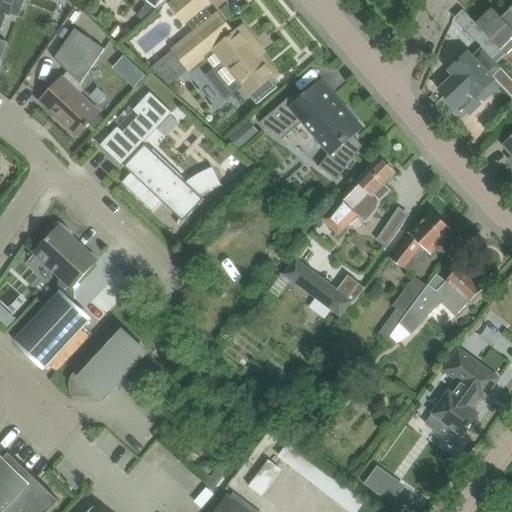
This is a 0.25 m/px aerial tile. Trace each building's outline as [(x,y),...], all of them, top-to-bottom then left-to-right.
[(9,15),(14,0),(0,0),(0,28),(6,13),(9,15)] [(144,0),(151,5),(145,12),(149,15),(166,0),(144,0)] [(210,4),(206,0),(174,0),(170,3),(186,24),(187,22),(205,8),(210,4)] [(511,7),(502,18),(511,28),(511,7)] [(194,31),(173,49),(191,71),(212,53),(223,67),(208,79),(227,103),(242,90),(255,106),(278,88),(275,84),(270,78),(276,73),(252,43),(255,41),(243,26),(234,34),(217,13),(212,17),(205,8),(187,22),(194,31)] [(506,54),(506,55),(511,49),(511,28),(502,18),(493,9),(476,25),(477,26),(478,25),(485,32),(476,41),(483,48),(497,63),(506,54)] [(63,77),(43,99),(62,117),(60,120),(77,136),(86,126),(87,128),(90,124),(89,123),(100,112),(81,94),(83,91),(83,84),(82,83),(105,49),(75,29),(55,59),(69,72),(63,78),(63,77)] [(501,67),(497,63),(483,48),(473,57),(469,52),(449,71),(454,76),(439,90),(457,108),(472,95),(479,103),(499,83),(491,76),(501,67)] [(284,139),(304,122),(330,152),(319,167),(337,181),(363,146),(353,135),(362,128),(346,110),(344,112),(319,84),(301,100),(295,93),(260,124),(283,140),(284,139)] [(150,92),(134,109),(139,115),(123,132),(118,127),(100,145),(123,166),(125,164),(126,165),(125,166),(126,167),(127,166),(133,172),(122,183),(153,212),(163,201),(181,217),(177,223),(178,224),(182,218),(188,210),(195,203),(199,200),(203,197),(212,192),(221,188),(226,186),(225,185),(224,185),(214,167),(185,183),(182,180),(185,178),(154,149),(153,150),(145,143),(173,113),(150,92)] [(250,142),(239,128),(229,137),(240,150),(250,142)] [(511,137),(503,146),(511,155),(511,137)] [(341,197),(322,218),(339,235),(359,215),(365,221),(366,223),(370,219),(374,216),(376,212),(379,208),(380,204),(381,202),(392,190),(385,184),(396,174),(380,158),(358,181),(357,180),(341,197)] [(404,268),(411,273),(430,253),(453,231),(433,211),(410,234),(411,234),(392,259),(404,268)] [(72,237),(74,235),(72,232),(68,227),(65,225),(60,222),(47,235),(50,237),(35,253),(62,278),(59,281),(59,290),(61,293),(15,342),(45,369),(91,319),(72,302),(75,299),(74,289),(73,288),(95,263),(73,243),(75,240),(72,237)] [(283,272),(270,290),(279,296),(291,280),(341,317),(351,304),(353,305),(365,288),(349,276),(339,289),(297,257),(284,273),(283,272)] [(428,286),(400,323),(412,334),(442,303),(456,316),(485,288),(462,265),(446,281),(437,274),(428,286)] [(400,323),(428,286),(415,277),(394,306),(397,309),(378,333),(387,340),(400,323)] [(115,329),(75,371),(72,376),(71,378),(70,383),(70,389),(71,392),(73,396),(98,396),(109,384),(113,388),(147,351),(124,330),(121,334),(115,329)] [(433,414),(426,424),(439,434),(446,424),(463,437),(472,425),(471,424),(479,413),(472,409),(479,399),(483,390),(489,392),(500,379),(459,349),(443,370),(459,382),(451,393),(449,391),(432,414),(433,414)] [(372,480),(294,419),(283,433),(361,494),(372,480)] [(0,453),(0,511),(49,511),(60,501),(9,453),(5,458),(0,453)] [(249,487),(259,494),(279,468),(269,460),(249,487)] [(250,511),(227,494),(213,511),(250,511)]
